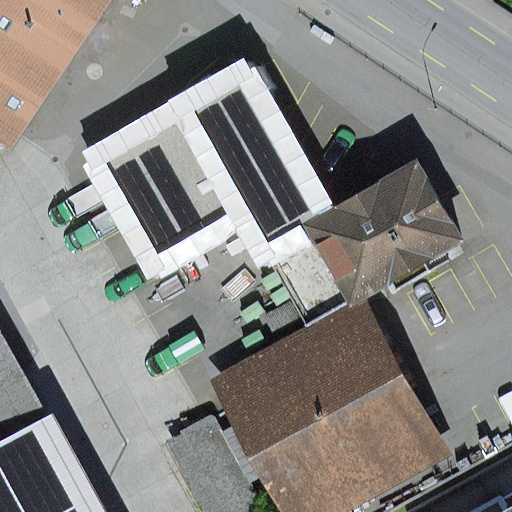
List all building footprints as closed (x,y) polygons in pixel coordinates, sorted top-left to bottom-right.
[(134,0),(0,0),(0,134),(32,156),(134,0)] [(262,78),(106,158),(162,266),(256,217),(274,252),(336,220),(262,78)] [(446,167),(339,223),(379,301),(486,245),(446,167)] [(378,304),(228,382),(295,511),(357,511),(459,459),(378,304)] [(6,319),(0,323),(0,441),(54,411),(6,319)] [(124,511),(71,415),(0,453),(0,511),(124,511)] [(511,511),(511,491),(470,511),(511,511)]
